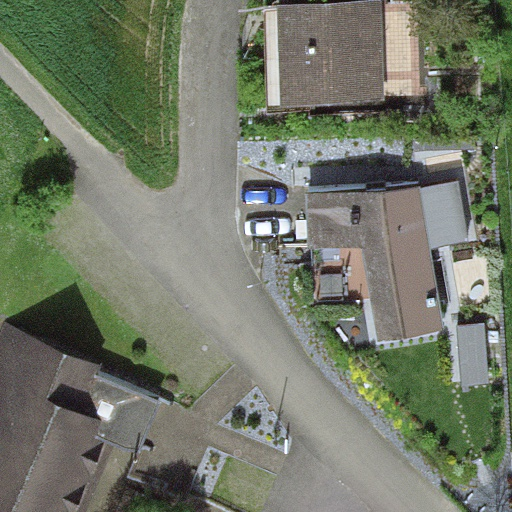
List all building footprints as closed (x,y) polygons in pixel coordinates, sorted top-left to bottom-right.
[(374,0),(265,4),(269,106),(385,102),(381,0),(374,0)] [(459,180),(421,187),(431,248),(468,239),(459,180)] [(421,187),(307,194),(313,248),(363,248),(372,297),(378,341),(443,329),(431,248),(421,187)] [(4,323),(0,332),(0,511),(85,511),(116,443),(138,452),(160,401),(98,374),(102,366),(4,323)] [(485,324),(457,326),(461,385),(489,383),(485,324)]
